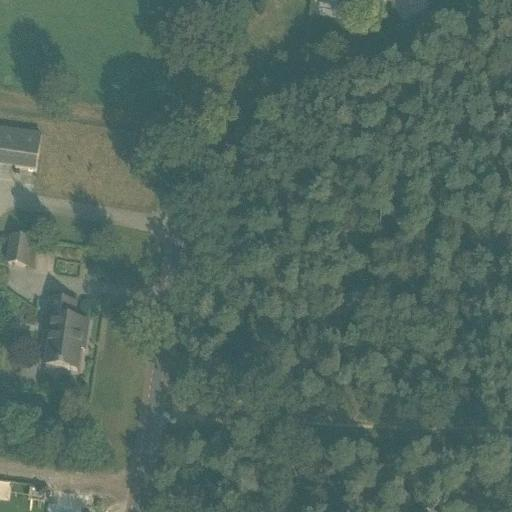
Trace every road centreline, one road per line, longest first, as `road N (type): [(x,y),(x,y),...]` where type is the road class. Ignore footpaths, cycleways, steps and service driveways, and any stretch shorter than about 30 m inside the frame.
road 1 (tertiary): [(135,511),(213,0)]
road 2 (track): [(511,436),(149,421)]
road 3 (track): [(138,491),(0,471)]
